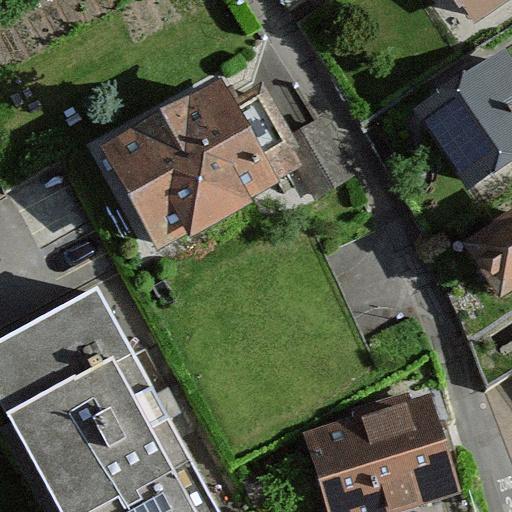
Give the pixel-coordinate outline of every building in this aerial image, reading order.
[(511,0),(461,0),(481,28),(511,6),(511,0)] [(511,63),(510,61),(422,123),(477,201),(511,176),(511,63)] [(225,93),(100,163),(156,263),(190,244),(194,251),(256,217),(251,209),(304,179),(318,204),(344,189),(321,147),(302,157),(266,93),(235,110),(225,93)] [(511,227),(473,256),(508,307),(511,304),(511,227)] [(216,511),(104,301),(0,356),(0,413),(52,511),(216,511)] [(361,426),(312,439),(331,511),(431,511),(464,503),(437,404),(416,409),(414,402),(359,417),(361,426)]
